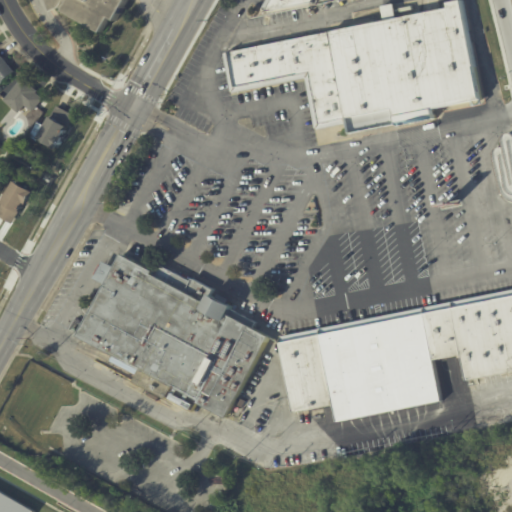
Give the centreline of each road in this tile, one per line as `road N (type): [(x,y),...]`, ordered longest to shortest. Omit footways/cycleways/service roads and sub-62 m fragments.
road 1 (secondary): [(0,344),(91,183)]
road 2 (secondary): [(132,112),(170,72),(207,0)]
road 3 (residential): [(132,112),(60,73),(31,47)]
